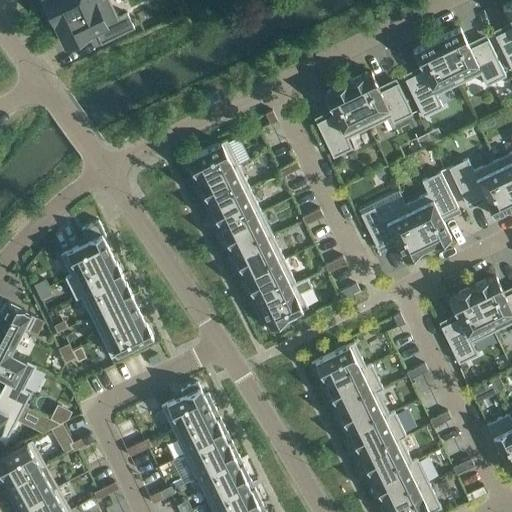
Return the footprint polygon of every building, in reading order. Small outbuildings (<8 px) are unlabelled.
[(40,0),(50,21),(95,0),(40,0)] [(95,0),(50,21),(57,36),(61,34),(66,43),(88,33),(95,30),(101,43),(134,27),(127,12),(117,17),(109,0),(95,0)] [(511,1),(502,6),(511,25),(511,26),(495,34),(511,69),(511,1)] [(488,38),(470,47),(460,27),(436,38),(458,83),(480,72),(486,84),(506,75),(488,38)] [(405,78),(422,115),(442,106),(436,93),(458,83),(436,38),(413,49),(423,70),(405,78)] [(347,82),(369,127),(390,116),(393,122),(412,112),(398,82),(380,90),(370,70),(347,82)] [(347,82),(323,93),(333,113),(316,121),(333,156),(352,147),(347,137),(369,127),(347,82)] [(272,109),(265,112),(270,123),(277,119),(272,109)] [(438,127),(426,133),(432,143),(443,137),(438,127)] [(426,133),(416,139),(421,149),(432,143),(426,133)] [(511,135),(511,136),(511,138),(511,150),(495,159),(511,193),(511,135)] [(195,184),(238,163),(226,139),(183,160),(192,177),(196,175),(199,181),(195,183),(195,184)] [(467,157),(448,167),(466,203),(484,195),(493,215),(511,205),(511,193),(495,159),(473,170),(467,157)] [(297,159),(288,164),(291,171),(300,167),(297,159)] [(238,163),(195,184),(203,200),(207,198),(211,205),(206,207),(207,208),(212,205),(244,190),(250,187),(238,163)] [(288,164),(279,168),(282,175),(291,171),(288,164)] [(458,207),(441,170),(422,180),(428,192),(406,202),(428,247),(451,236),(441,216),(458,207)] [(212,205),(207,208),(215,224),(219,222),(222,229),(218,231),(218,232),(261,211),(250,187),(244,190),(212,206),(212,205)] [(394,238),(404,258),(428,247),(406,202),(379,216),(374,206),(360,213),(377,247),(394,238)] [(320,207),(311,212),(315,219),(324,215),(320,207)] [(261,211),(218,232),(226,248),(230,246),(234,252),(229,255),(230,255),(273,234),(261,211)] [(310,211),(302,216),(305,223),(314,219),(311,212),(310,211)] [(88,240),(60,253),(70,273),(71,274),(112,254),(103,235),(106,234),(98,219),(82,227),(88,240)] [(273,234),(230,255),(238,272),(242,270),(245,276),(241,278),(241,279),(284,258),(273,234)] [(70,273),(65,276),(76,298),(81,296),(81,295),(122,274),(123,275),(117,261),(116,261),(112,254),(71,274),(70,273)] [(343,254),(333,259),(337,267),(347,262),(343,254)] [(284,258),(241,279),(249,295),(254,293),(257,300),(252,302),(253,303),(296,282),(284,258)] [(333,259),(324,263),(328,271),(337,267),(333,259)] [(122,274),(81,295),(81,296),(91,315),(132,295),(132,296),(133,295),(126,281),(126,282),(123,275),(122,274)] [(511,290),(505,294),(495,274),(472,286),(493,330),(511,320),(511,290)] [(296,282),(253,303),(261,319),(265,317),(271,329),(271,330),(274,329),(277,329),(279,328),(282,327),(284,325),(286,323),(289,322),(286,317),(308,307),(301,292),(312,286),(307,276),(296,282)] [(45,278),(34,283),(37,291),(48,285),(45,278)] [(48,285),(37,291),(41,298),(52,293),(48,285)] [(477,353),(471,341),(493,330),(472,286),(448,297),(458,317),(441,325),(458,362),(477,353)] [(132,295),(91,315),(100,335),(142,315),(132,296),(132,295)] [(0,346),(10,352),(11,351),(23,326),(29,329),(37,334),(44,320),(36,316),(36,315),(7,299),(0,312),(0,346)] [(398,325),(405,322),(400,311),(393,315),(398,325)] [(142,315),(100,335),(111,357),(153,336),(146,322),(145,322),(142,315)] [(64,319),(53,324),(57,331),(68,326),(64,319)] [(354,341),(311,362),(319,379),(324,377),(325,380),(327,384),(322,386),(323,386),(371,363),(371,362),(366,365),(364,361),(354,341)] [(69,342),(58,347),(62,354),(72,349),(69,342)] [(0,376),(6,379),(0,391),(24,404),(31,391),(24,387),(36,364),(11,351),(10,352),(0,346),(0,376)] [(72,349),(62,354),(65,362),(76,356),(72,349)] [(424,362),(415,367),(419,374),(428,369),(424,362)] [(371,363),(323,386),(331,403),(335,401),(337,406),(338,407),(334,410),(383,387),(371,363)] [(415,367),(406,371),(410,378),(419,374),(415,367)] [(498,375),(491,378),(496,388),(503,384),(498,375)] [(484,382),(470,389),(475,400),(497,390),(496,388),(491,378),(484,382)] [(183,394),(161,404),(173,429),(212,410),(212,411),(217,409),(208,392),(204,394),(200,385),(198,381),(195,381),(192,382),(190,383),(187,384),(185,386),(183,387),(181,389),(183,394)] [(383,387),(334,410),(342,427),(347,425),(350,431),(346,433),(346,434),(394,410),(389,412),(378,390),(383,388),(383,387)] [(0,438),(5,441),(18,417),(45,431),(60,423),(24,404),(0,391),(0,438)] [(212,410),(173,429),(184,453),(223,434),(224,435),(228,433),(228,432),(220,415),(216,417),(212,411),(212,410)] [(394,410),(346,434),(354,450),(358,448),(361,455),(357,457),(357,458),(406,434),(394,410)] [(442,421),(451,417),(448,410),(438,414),(442,421)] [(511,421),(508,413),(486,423),(510,472),(511,471),(511,421)] [(442,421),(438,414),(429,419),(433,426),(442,421)] [(92,432),(81,437),(84,444),(95,439),(92,432)] [(223,434),(184,453),(196,476),(235,457),(236,458),(240,456),(231,439),(227,441),(224,435),(223,434)] [(406,434),(357,458),(365,474),(370,472),(373,479),(369,481),(417,458),(417,457),(412,460),(401,438),(406,435),(406,434)] [(81,437),(70,442),(73,450),(84,444),(81,437)] [(148,437),(137,442),(140,450),(151,444),(148,437)] [(32,438),(0,455),(0,477),(3,476),(7,483),(45,462),(32,438)] [(137,442),(126,447),(130,455),(140,450),(137,442)] [(235,457),(196,476),(208,500),(247,481),(247,482),(251,480),(252,480),(243,463),(239,465),(236,458),(235,457)] [(474,464),(471,457),(462,462),(465,469),(474,464)] [(417,458),(369,481),(377,498),(381,496),(384,503),(380,505),(429,481),(417,458)] [(7,493),(16,509),(58,485),(45,462),(7,483),(11,491),(7,493)] [(456,473),(465,469),(462,462),(452,466),(456,473)] [(115,480),(104,486),(108,493),(119,487),(115,480)] [(247,481),(208,500),(213,511),(243,511),(258,505),(259,506),(263,504),(255,486),(254,487),(250,489),(247,482),(247,481)] [(429,481),(380,505),(383,511),(429,511),(433,510),(441,507),(441,506),(429,481)] [(171,484),(160,489),(164,497),(174,492),(171,484)] [(58,485),(16,509),(17,511),(63,511),(71,508),(58,485)] [(104,486),(94,491),(97,498),(108,493),(104,486)] [(160,489),(149,495),(153,502),(164,497),(160,489)]
